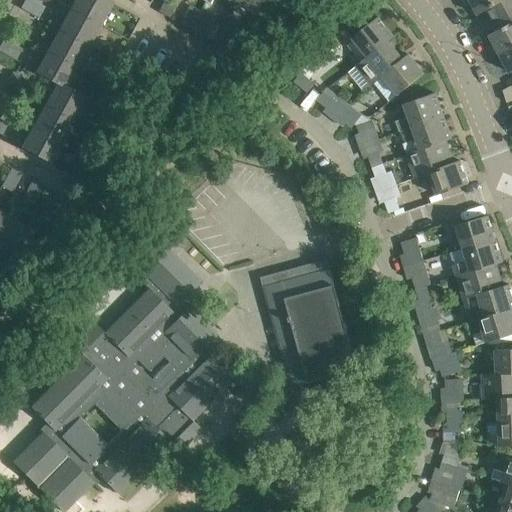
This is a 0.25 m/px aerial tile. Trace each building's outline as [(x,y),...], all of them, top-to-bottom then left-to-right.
[(71,7),(73,4),(64,0),(60,0),(58,6),(69,12),(61,25),(60,28),(89,45),(101,23),(71,7)] [(101,23),(112,2),(108,0),(75,0),(73,4),(71,7),(101,23)] [(261,0),(234,0),(233,2),(229,0),(223,11),(231,15),(237,4),(254,14),(261,0)] [(470,0),(478,15),(488,10),(488,9),(503,0),(470,0)] [(511,0),(503,0),(488,9),(488,10),(499,30),(500,30),(511,23),(511,0)] [(191,27),(198,31),(207,14),(201,11),(191,27)] [(388,40),(389,41),(394,36),(379,17),(353,38),(368,57),(388,40)] [(60,28),(61,25),(50,19),(46,27),(57,33),(50,47),(48,49),(78,66),(89,45),(60,28)] [(511,46),(511,23),(500,30),(499,30),(489,35),(499,53),(511,46)] [(404,59),(389,41),(388,40),(368,57),(357,66),(372,84),(373,84),(383,75),(404,59)] [(48,49),(50,47),(39,41),(35,48),(46,54),(38,68),(36,72),(37,72),(57,83),(66,87),(78,66),(48,49)] [(511,46),(499,53),(510,73),(511,71),(511,46)] [(389,103),(409,86),(425,73),(409,54),(404,59),(383,75),(373,84),(389,103)] [(36,72),(38,68),(27,62),(23,69),(35,76),(37,72),(36,72)] [(315,84),(308,79),(314,72),(307,66),(295,82),(308,92),(315,84)] [(87,98),(66,87),(57,83),(47,100),(45,104),(75,120),(87,98)] [(327,107),(334,99),(324,91),(317,100),(327,107)] [(412,127),(444,115),(436,93),(404,104),(408,116),(396,121),(400,132),(412,127)] [(45,104),(47,100),(36,94),(32,102),(43,108),(36,121),(34,125),(63,141),(75,120),(45,104)] [(355,108),(346,122),(352,127),(356,122),(360,125),(363,124),(370,118),(362,114),(355,108)] [(34,125),(36,121),(25,115),(21,123),(32,129),(22,146),(52,163),(63,141),(34,125)] [(412,127),(417,139),(403,144),(406,153),(420,148),(420,149),(446,140),(446,141),(453,139),(444,115),(412,127)] [(376,128),(373,120),(370,118),(363,124),(360,125),(358,126),(361,134),(376,128)] [(112,133),(108,139),(114,143),(118,136),(112,133)] [(454,163),(446,141),(446,140),(420,149),(420,148),(406,153),(415,177),(429,172),(429,171),(454,163)] [(373,167),(383,163),(379,152),(369,156),(373,167)] [(469,184),(467,178),(460,160),(454,163),(429,171),(429,172),(438,195),(469,184)] [(377,179),(388,175),(383,163),(373,167),(377,179)] [(389,213),(400,209),(396,197),(385,201),(389,213)] [(21,209),(20,208),(14,205),(7,216),(0,211),(0,237),(11,218),(15,220),(21,209)] [(464,248),(496,239),(489,215),(457,225),(464,248)] [(42,220),(38,218),(34,216),(28,227),(15,220),(11,218),(0,237),(0,250),(17,259),(33,231),(35,232),(42,220)] [(417,237),(402,242),(405,254),(401,255),(404,267),(424,260),(417,237)] [(94,322),(72,345),(83,355),(31,407),(53,429),(47,436),(43,432),(13,462),(63,511),(93,481),(89,477),(95,471),(117,493),(169,441),(179,451),(202,429),(191,419),(236,374),(213,352),(210,355),(203,349),(217,335),(189,307),(191,304),(185,298),(202,281),(158,238),(133,263),(148,277),(143,282),(149,289),(105,333),(94,322)] [(503,262),(503,261),(496,239),(464,248),(468,261),(454,265),(457,275),(471,271),(496,264),(503,262)] [(327,259),(261,277),(286,367),(280,368),(288,399),(311,393),(312,394),(329,389),(326,377),(357,369),(327,259)] [(424,260),(404,267),(408,278),(412,277),(416,288),(427,285),(431,283),(424,260)] [(503,287),(503,286),(496,264),(471,271),(457,275),(464,299),(478,295),(478,294),(503,287)] [(511,309),(511,291),(510,285),(510,284),(503,286),(503,287),(478,294),(478,295),(464,299),(471,321),(479,318),(485,317),(511,309),(511,310),(511,309)] [(430,296),(427,285),(416,288),(419,299),(415,301),(418,313),(439,307),(435,295),(430,296)] [(441,331),(437,320),(442,318),(439,307),(418,313),(422,325),(427,323),(430,334),(441,331)] [(511,334),(511,310),(511,309),(485,317),(479,318),(484,334),(476,337),(478,345),(511,334)] [(432,359),(457,351),(456,351),(453,352),(446,329),(441,331),(430,334),(434,345),(429,347),(432,359)] [(511,373),(511,348),(496,350),(497,373),(497,374),(511,373)] [(443,376),(459,371),(463,370),(457,351),(432,359),(436,370),(441,369),(443,376)] [(511,373),(497,374),(497,373),(483,374),(484,399),(498,398),(511,397),(511,373)] [(463,389),(463,388),(462,379),(446,380),(446,388),(441,388),(442,400),(459,399),(459,389),(463,389)] [(499,422),(511,421),(511,397),(498,398),(499,422)] [(448,420),(464,420),(464,411),(447,412),(448,420)] [(465,439),(465,428),(464,420),(448,420),(448,428),(444,428),(445,441),(465,439)] [(511,421),(499,422),(500,446),(511,445),(511,421)] [(460,463),(461,459),(445,454),(443,462),(468,470),(469,466),(460,463)] [(511,458),(509,457),(504,473),(494,469),(491,478),(507,483),(511,484),(511,458)] [(462,490),(468,470),(443,462),(441,469),(436,468),(433,480),(460,489),(462,490)] [(454,508),(460,489),(433,480),(429,491),(433,493),(431,500),(447,505),(454,508)] [(511,484),(507,483),(500,506),(511,509),(511,484)] [(440,511),(447,505),(431,500),(427,496),(418,505),(421,509),(418,511),(440,511)]
